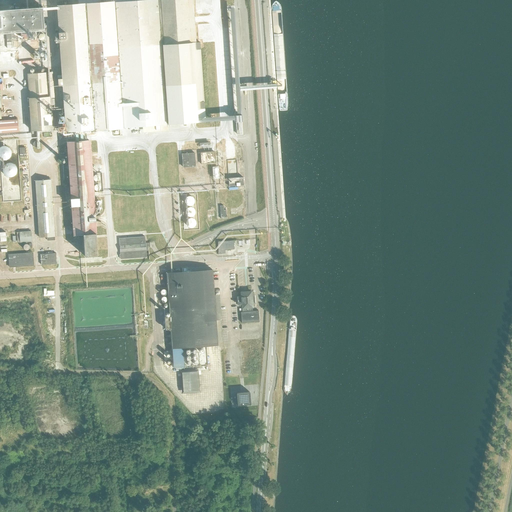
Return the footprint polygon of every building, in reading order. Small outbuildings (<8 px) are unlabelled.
[(62,125),(62,132),(205,122),(200,42),(196,42),(192,0),(143,0),(58,6),(66,124),(62,125)] [(0,33),(44,31),(43,8),(0,10),(0,33)] [(51,118),(55,118),(54,106),(50,106),(49,97),(54,97),(52,72),(28,74),(28,75),(30,98),(29,98),(32,134),(41,133),(40,129),(52,129),(51,118)] [(0,120),(0,132),(18,131),(18,119),(0,120)] [(93,138),(68,140),(71,190),(69,190),(70,207),(73,206),(75,235),(86,234),(86,233),(99,232),(96,181),(101,181),(100,173),(95,173),(93,138)] [(11,155),(11,153),(11,151),(11,150),(10,149),(9,147),(8,146),(6,145),(5,145),(3,145),(1,145),(0,145),(0,160),(2,161),(4,161),(6,161),(7,160),(8,159),(9,158),(10,157),(11,156),(11,155)] [(183,165),(196,165),(195,152),(183,152),(183,165)] [(17,170),(17,169),(17,168),(16,166),(16,165),(15,164),(14,163),(12,162),(11,162),(9,162),(8,162),(6,163),(5,163),(4,164),(4,165),(3,166),(3,168),(2,169),(3,171),(3,172),(4,173),(5,174),(6,175),(7,176),(9,176),(10,176),(11,176),(13,176),(14,175),(15,174),(16,173),(16,172),(17,170)] [(245,176),(230,176),(231,184),(226,184),(226,186),(229,186),(229,190),(239,189),(238,184),(245,184),(245,176)] [(47,237),(47,241),(55,240),(51,180),(35,181),(39,237),(47,237)] [(20,232),(20,243),(32,242),(31,231),(20,232)] [(10,249),(9,233),(1,234),(2,250),(10,249)] [(87,233),(88,255),(100,254),(99,233),(87,233)] [(146,251),(149,250),(148,243),(145,243),(145,237),(138,237),(138,236),(136,237),(129,238),(129,237),(126,237),(126,238),(119,238),(120,254),(120,255),(120,257),(121,259),(146,257),(146,251)] [(219,254),(225,253),(225,250),(234,249),(234,240),(218,242),(219,254)] [(9,255),(10,267),(33,265),(32,253),(9,255)] [(40,254),(41,265),(57,263),(56,253),(40,254)] [(170,316),(164,317),(165,329),(171,329),(171,332),(172,348),(172,352),(173,368),(184,367),(183,358),(183,347),(206,346),(217,345),(216,320),(214,295),(212,269),(212,265),(182,267),(182,271),(167,272),(170,316)] [(48,287),(45,287),(45,298),(48,298),(48,304),(55,304),(55,286),(48,286),(48,287)] [(241,312),(242,323),(260,321),(259,310),(253,311),(253,307),(254,306),(254,303),(252,302),(251,297),(253,295),(253,293),(251,292),(241,293),(242,297),(240,298),(238,299),(239,303),(240,304),(242,303),(243,308),(242,308),(242,312),(241,312)] [(171,332),(161,333),(162,353),(172,352),(172,348),(171,332)] [(183,392),(201,391),(199,370),(181,371),(183,392)] [(249,392),(236,393),(237,405),(238,405),(238,406),(250,404),(249,392)]
